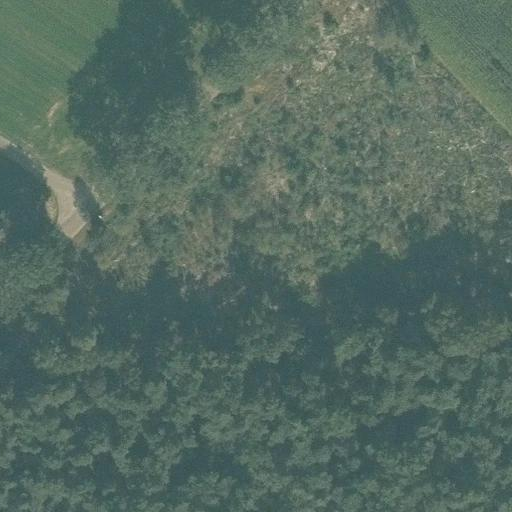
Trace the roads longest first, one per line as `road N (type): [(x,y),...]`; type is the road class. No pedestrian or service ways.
road 1 (track): [(0,366),(511,298)]
road 2 (unclassified): [(93,208),(304,0)]
road 3 (unclassified): [(0,299),(93,208)]
